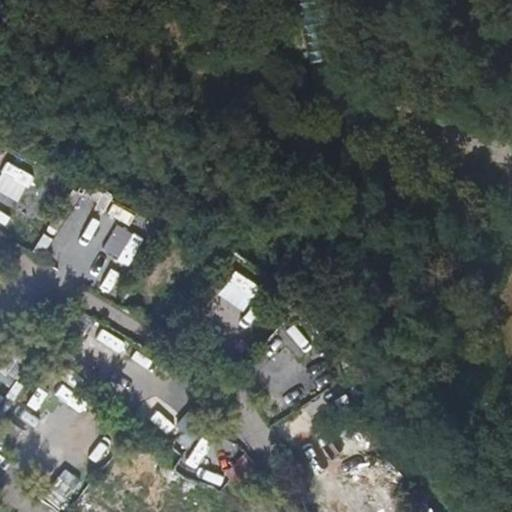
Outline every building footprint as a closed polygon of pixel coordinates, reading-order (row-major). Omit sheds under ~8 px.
[(334,58),(323,0),(295,0),(308,62),(334,58)] [(511,99),(428,69),(412,109),(511,144),(511,99)] [(0,203),(9,209),(24,183),(14,177),(0,202),(0,203)] [(77,211),(65,233),(74,238),(86,216),(77,211)] [(230,279),(254,293),(260,282),(236,268),(230,279)] [(82,345),(82,346),(110,367),(126,345),(68,303),(53,324),(82,345)] [(303,355),(319,339),(296,318),(280,334),(303,355)] [(6,347),(0,354),(0,381),(7,388),(27,365),(6,347)] [(0,413),(4,415),(11,396),(0,392),(0,413)] [(211,449),(202,458),(213,471),(237,449),(218,429),(204,442),(211,449)] [(92,466),(114,447),(106,437),(83,456),(92,466)] [(241,453),(221,475),(231,484),(205,511),(237,511),(268,478),(241,453)] [(42,497),(62,508),(79,477),(59,466),(42,497)]
